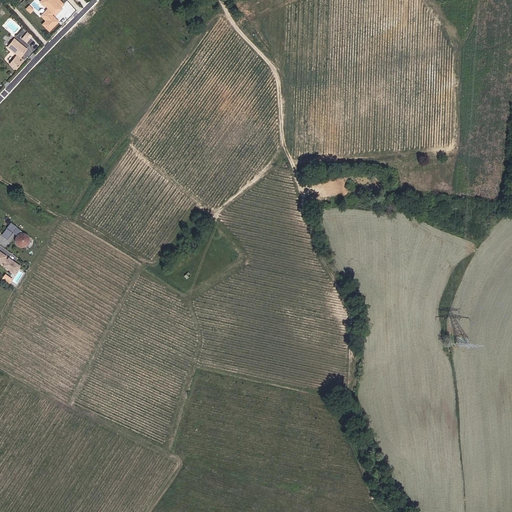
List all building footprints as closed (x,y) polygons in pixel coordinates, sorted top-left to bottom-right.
[(65,4),(60,0),(40,0),(41,0),(39,2),(47,10),(40,17),(45,21),(41,24),(49,32),(60,21),(54,16),(65,4)] [(26,33),(23,40),(30,43),(33,36),(26,33)] [(23,60),(19,56),(23,52),(24,53),(27,50),(16,39),(9,46),(15,52),(6,60),(15,68),(23,60)] [(17,226),(10,222),(6,228),(13,232),(17,226)] [(18,234),(16,237),(16,240),(17,243),(19,245),(22,246),(25,246),(27,245),(29,242),(30,239),(29,236),(27,234),(24,233),(21,233),(18,234)] [(6,258),(7,256),(0,251),(0,262),(2,264),(3,262),(6,263),(4,265),(16,273),(21,265),(9,258),(8,260),(6,258)]
